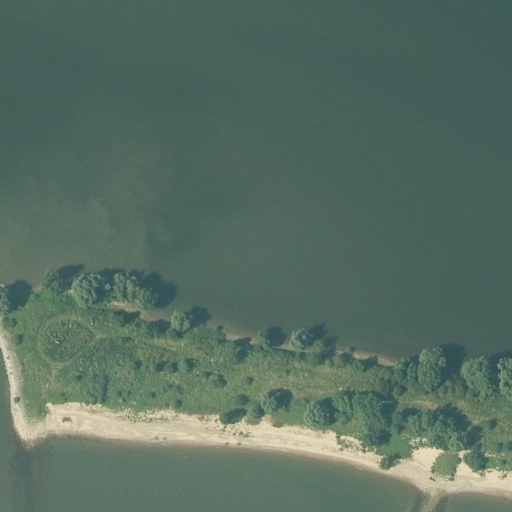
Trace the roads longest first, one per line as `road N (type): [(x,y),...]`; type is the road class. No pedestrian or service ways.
road 1 (track): [(98,335),(276,381),(431,404),(511,426)]
road 2 (track): [(98,335),(62,322),(39,333),(41,354),(59,364),(97,337)]
